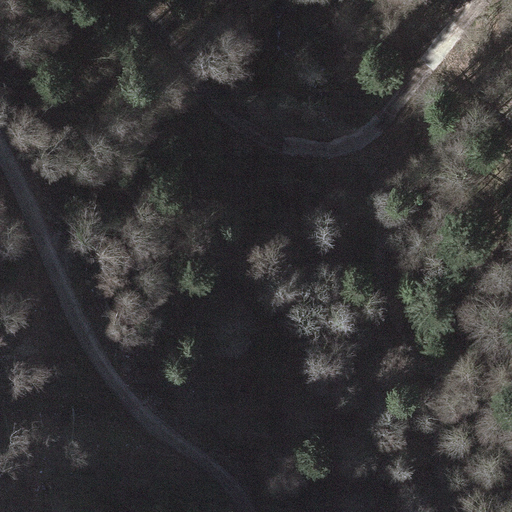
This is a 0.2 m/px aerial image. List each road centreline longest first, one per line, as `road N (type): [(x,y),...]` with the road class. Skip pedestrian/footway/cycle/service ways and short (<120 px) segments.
road 1 (track): [(142,0),(244,120),(274,137),(332,145),(381,113),(476,0)]
road 2 (track): [(0,140),(116,371),(158,420),(213,458),(252,511)]
